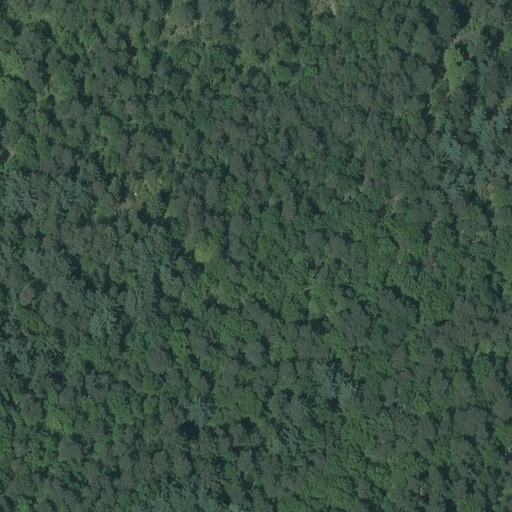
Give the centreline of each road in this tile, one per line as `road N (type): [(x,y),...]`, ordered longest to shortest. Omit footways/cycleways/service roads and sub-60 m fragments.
road 1 (track): [(511,211),(229,319)]
road 2 (track): [(0,406),(229,319)]
road 3 (track): [(229,319),(235,330),(205,406),(125,511)]
road 4 (track): [(0,159),(73,142),(126,141)]
